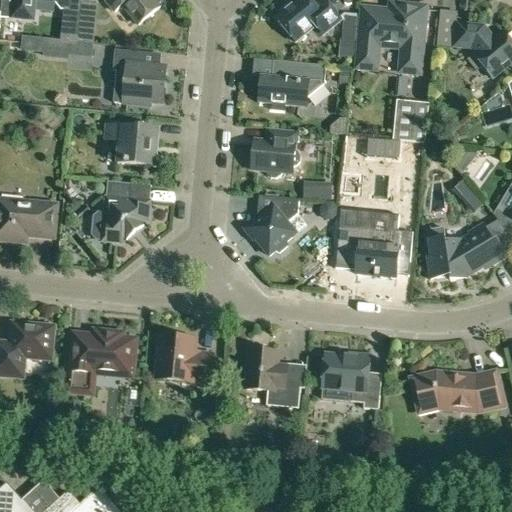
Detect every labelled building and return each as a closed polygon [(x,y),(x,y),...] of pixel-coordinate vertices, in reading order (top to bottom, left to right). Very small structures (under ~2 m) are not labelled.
[(1,5),(0,15),(0,17),(25,20),(33,20),(35,0),(38,0),(56,2),(55,4),(61,11),(65,11),(70,12),(71,0),(13,0),(13,6),(1,5)] [(160,2),(157,0),(104,0),(115,13),(122,7),(139,26),(160,8),(159,7),(160,2)] [(309,0),(300,0),(295,5),(293,2),(277,15),(280,17),(276,20),(295,43),(315,27),(323,36),(341,20),(341,19),(343,22),(342,40),(341,40),(339,58),(354,59),(357,16),(344,15),(340,18),(324,0),(323,0),(315,7),(309,0)] [(427,8),(392,4),(390,4),(390,11),(362,9),(357,69),(377,71),(379,47),(402,50),(400,73),(420,75),(427,8)] [(494,39),(488,31),(484,27),(456,24),(454,48),(471,50),(476,55),(474,56),(493,80),(510,66),(511,68),(511,67),(511,42),(503,32),(494,39)] [(23,38),(21,52),(43,54),(43,58),(69,61),(70,57),(71,43),(23,38)] [(114,65),(113,73),(117,73),(114,104),(124,105),(150,107),(151,103),(162,105),(166,69),(160,68),(143,67),(145,54),(115,51),(114,65)] [(326,67),(279,63),(278,73),(272,78),(262,77),(259,104),(272,106),(271,110),(285,112),(286,107),(307,109),(308,100),(324,86),(326,67)] [(350,72),(340,71),(339,84),(349,85),(350,72)] [(394,142),(414,144),(426,145),(430,106),(398,103),(394,142)] [(55,110),(44,120),(55,131),(66,121),(55,110)] [(439,121),(429,130),(438,141),(448,132),(439,121)] [(105,141),(107,141),(120,142),(118,165),(156,169),(157,156),(158,156),(159,144),(158,144),(159,131),(107,127),(105,141)] [(299,133),(274,130),(272,144),(255,142),(252,171),(266,172),(267,176),(270,180),(276,180),(281,177),(282,173),(292,174),(293,168),(297,167),(300,163),(301,158),(298,154),(295,152),(295,146),(299,143),(299,133)] [(451,135),(447,140),(449,145),(455,146),(459,142),(457,136),(451,135)] [(464,156),(472,163),(479,155),(467,153),(464,156)] [(102,240),(102,242),(122,244),(148,223),(150,203),(130,201),(132,185),(108,183),(105,214),(99,214),(95,218),(93,235),(97,240),(102,240)] [(326,185),(325,203),(333,203),(334,186),(326,185)] [(497,209),(494,214),(500,222),(510,234),(511,230),(511,186),(510,190),(511,193),(511,214),(510,217),(497,209)] [(306,226),(298,216),(299,201),(259,197),(257,221),(247,230),(269,257),(276,251),(280,253),(287,248),(286,244),(306,226)] [(57,206),(0,200),(0,241),(26,244),(27,237),(54,240),(57,206)] [(322,209),(321,216),(326,220),(333,221),(339,216),(339,209),(334,204),(327,204),(322,209)] [(342,211),(336,270),(357,271),(356,276),(382,278),(391,279),(396,279),(397,277),(398,262),(410,263),(413,234),(397,232),(386,231),(385,248),(359,246),(362,213),(342,211)] [(431,258),(427,259),(431,281),(450,278),(450,282),(466,280),(467,280),(467,279),(484,268),(486,270),(507,257),(505,253),(511,249),(511,236),(510,234),(500,222),(486,230),(483,225),(468,234),(469,236),(461,241),(461,240),(446,243),(446,239),(444,229),(427,231),(428,235),(429,241),(431,258)] [(12,324),(10,343),(9,350),(0,349),(0,377),(23,379),(25,359),(51,361),(54,328),(12,324)] [(119,372),(123,378),(133,379),(136,345),(132,340),(123,339),(119,334),(110,333),(105,337),(73,334),(68,394),(84,395),(84,393),(88,390),(89,381),(86,377),(86,374),(91,370),(97,370),(100,374),(109,375),(113,372),(119,372)] [(213,355),(199,354),(198,358),(194,357),(195,341),(161,338),(157,381),(210,386),(213,355)] [(278,355),(270,354),(265,347),(258,353),(250,352),(249,367),(244,371),(248,375),(246,390),(268,392),(267,407),(299,410),(301,389),(285,388),(287,369),(277,368),(278,355)] [(323,389),(322,400),(351,403),(364,405),(364,410),(375,411),(379,411),(382,376),(368,374),(370,358),(356,356),(355,360),(326,357),(323,389)] [(476,379),(462,377),(436,375),(412,381),(420,413),(439,409),(469,412),(479,412),(503,407),(495,374),(476,379)] [(0,490),(0,511),(120,511),(100,488),(80,506),(69,493),(60,501),(44,483),(23,501),(7,484),(0,490)]
